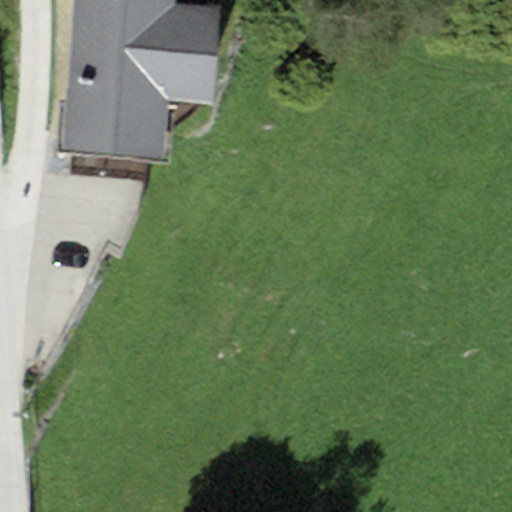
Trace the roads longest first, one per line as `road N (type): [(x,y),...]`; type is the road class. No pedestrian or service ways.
road 1 (track): [(1,320),(34,78),(35,0)]
road 2 (residential): [(9,511),(1,320)]
